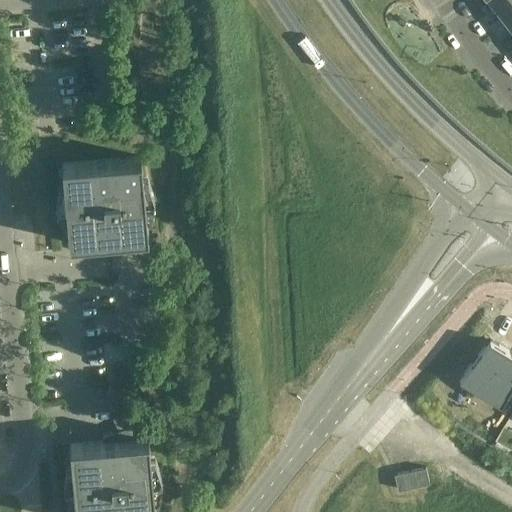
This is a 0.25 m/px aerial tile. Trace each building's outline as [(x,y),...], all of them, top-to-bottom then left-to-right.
[(511,8),(511,0),(491,0),(503,16),(511,8)] [(511,8),(503,16),(511,26),(511,8)] [(69,242),(89,240),(104,239),(104,244),(113,245),(114,238),(148,235),(141,156),(62,163),(69,242)] [(511,352),(490,339),(464,373),(459,379),(495,400),(501,404),(509,391),(511,392),(511,352)] [(70,444),(75,511),(155,511),(149,437),(114,440),(112,433),(104,436),(104,441),(70,444)] [(395,474),(398,489),(429,482),(426,466),(395,474)]
